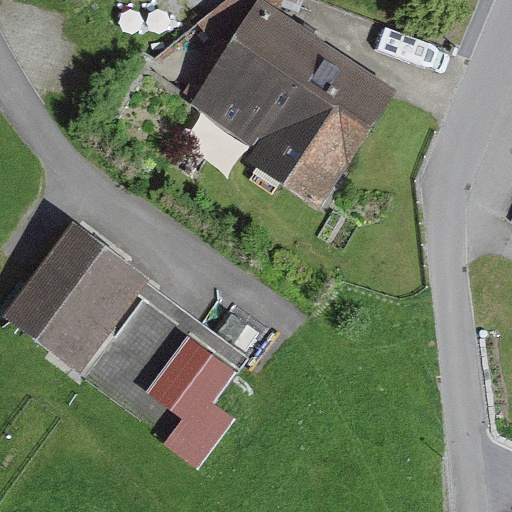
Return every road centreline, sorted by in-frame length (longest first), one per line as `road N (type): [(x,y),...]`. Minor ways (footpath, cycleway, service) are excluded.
road 1 (residential): [(511,481),(469,438),(444,199),(511,36)]
road 2 (residential): [(264,321),(63,160),(0,64)]
